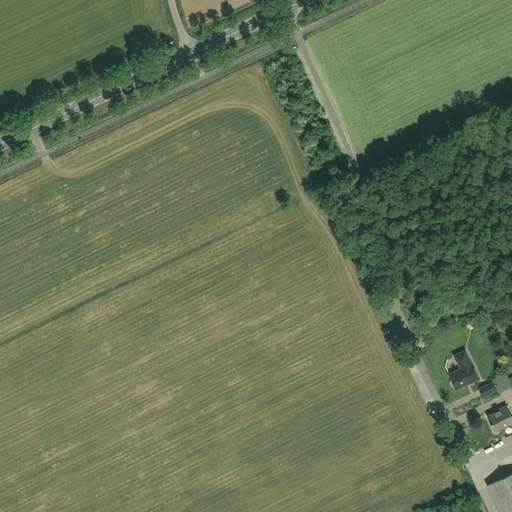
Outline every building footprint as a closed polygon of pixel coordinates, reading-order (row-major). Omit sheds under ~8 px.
[(476,381),(469,368),(466,362),(467,361),(464,355),(453,360),(456,366),(457,366),(460,372),(447,378),(454,391),(476,381)] [(511,376),(508,379),(505,373),(492,380),(499,393),(511,386),(511,376)] [(493,382),(483,387),(479,389),(483,398),(497,391),(493,382)] [(511,422),(511,415),(507,405),(498,409),(499,410),(488,416),(495,431),(511,422)] [(511,511),(511,472),(486,485),(499,511),(511,511)] [(470,496),(478,508),(483,505),(475,492),(470,496)]
